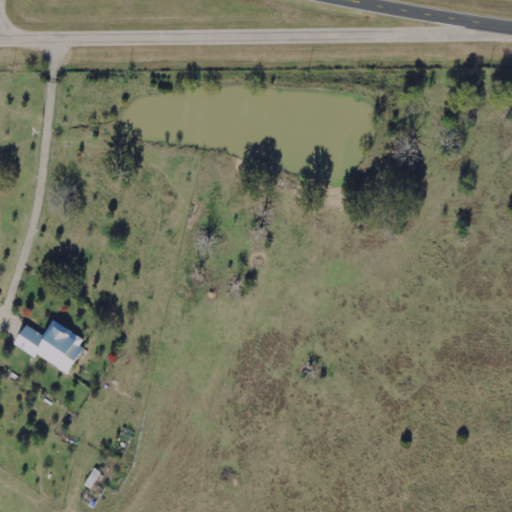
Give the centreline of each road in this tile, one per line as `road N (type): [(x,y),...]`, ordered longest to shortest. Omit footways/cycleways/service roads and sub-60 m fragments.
road 1 (tertiary): [(0,40),(394,30),(476,17)]
road 2 (tertiary): [(511,22),(365,0)]
